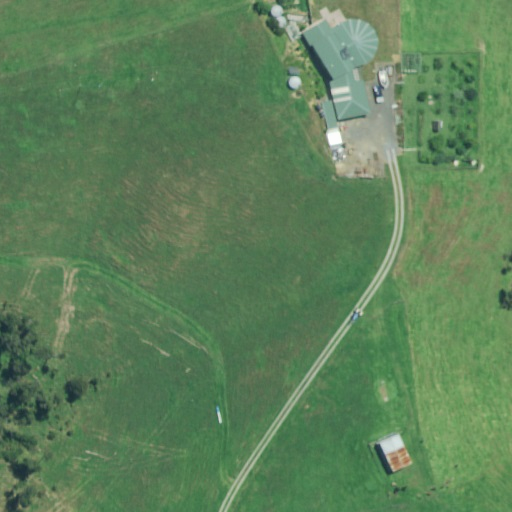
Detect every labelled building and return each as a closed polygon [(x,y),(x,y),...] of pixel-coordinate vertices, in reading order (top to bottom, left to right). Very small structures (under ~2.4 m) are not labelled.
[(272,20),(282,15),(277,4),(267,9),(272,20)] [(282,15),(272,20),(276,29),(286,24),(282,15)] [(318,18),(298,32),(327,81),(335,121),(365,115),(355,66),(359,64),(362,62),(365,60),(368,57),(370,53),(371,50),(372,46),(372,42),(371,38),(370,34),(368,30),(366,27),(362,25),(359,23),(355,21),(351,21),(347,21),(343,21),(340,23),(339,23),(327,31),(318,18)] [(294,75),(280,79),(284,90),(298,86),(294,75)] [(338,144),(328,101),(316,104),(326,146),(338,144)] [(404,464),(392,435),(372,444),(384,472),(404,464)]
